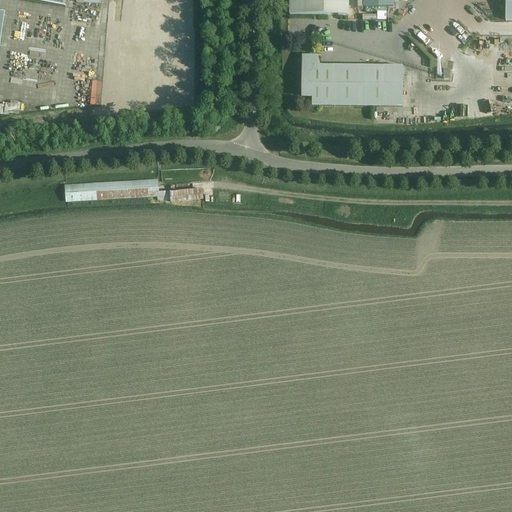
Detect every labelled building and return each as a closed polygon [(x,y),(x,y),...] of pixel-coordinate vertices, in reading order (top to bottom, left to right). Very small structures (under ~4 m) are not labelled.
[(290,0),(290,15),(348,16),(348,0),(290,0)] [(363,0),(363,8),(394,8),(393,0),(363,0)] [(0,23),(19,25),(20,18),(0,16),(0,23)] [(18,37),(18,29),(0,28),(0,36),(18,37)] [(180,94),(185,44),(113,38),(109,88),(180,94)] [(14,51),(4,50),(4,44),(0,43),(0,53),(14,56),(14,51)] [(312,107),(402,108),(403,108),(403,68),(316,67),(316,64),(317,64),(317,57),(302,56),(302,83),(301,83),(300,87),(301,90),(302,90),(302,97),(312,97),(312,107)] [(202,190),(157,194),(156,181),(66,186),(67,202),(157,197),(157,198),(158,201),(164,201),(170,200),(170,202),(203,200),(202,190)]
